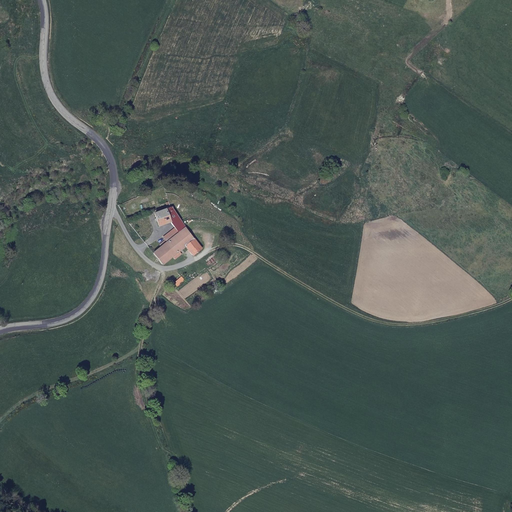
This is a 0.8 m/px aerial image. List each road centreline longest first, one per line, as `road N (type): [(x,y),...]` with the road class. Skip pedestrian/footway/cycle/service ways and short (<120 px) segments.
road 1 (track): [(185,511),(140,360),(155,293),(177,266),(230,243),(356,313),(395,323),(443,319),(511,298)]
road 2 (secondary): [(42,0),(52,93),(107,149),(114,187),(101,275),(89,299),(58,322),(0,330)]
